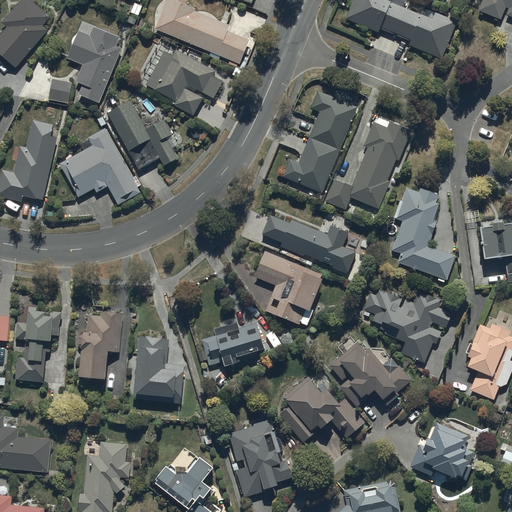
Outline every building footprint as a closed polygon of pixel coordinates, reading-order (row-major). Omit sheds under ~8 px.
[(0,33),(0,53),(16,68),(48,31),(42,27),(49,18),(28,0),(20,0),(1,22),(6,27),(0,33)] [(166,0),(155,28),(238,63),(248,39),(225,30),(227,25),(193,10),(194,8),(185,4),(186,0),(166,0)] [(379,30),(380,27),(411,39),(409,43),(442,56),(456,19),(424,7),(422,13),(391,0),(390,0),(353,0),(347,17),(379,30)] [(511,0),(482,0),(479,9),(500,18),(505,6),(508,7),(506,13),(511,15),(511,0)] [(99,103),(122,48),(116,46),(120,36),(94,25),(90,34),(78,29),(66,56),(83,64),(76,81),(83,84),(79,94),(99,103)] [(173,56),(164,51),(145,85),(176,102),(174,105),(194,116),(203,99),(185,90),(188,85),(214,99),(223,82),(213,77),(216,71),(176,50),(173,56)] [(72,83),(52,79),(48,99),(68,103),(72,83)] [(357,105),(318,90),(311,107),(319,110),(298,161),(290,158),(283,175),(323,191),(357,105)] [(131,100),(108,112),(140,170),(160,159),(164,165),(177,158),(171,147),(177,143),(164,118),(146,128),(131,100)] [(390,120),(390,121),(376,116),(365,145),(367,146),(352,183),(335,176),(326,200),(345,207),(350,196),(378,207),(390,179),(388,178),(396,158),(399,159),(411,129),(390,120)] [(0,196),(21,202),(23,195),(42,199),(57,139),(49,137),(52,124),(33,120),(26,148),(21,146),(14,173),(2,170),(0,176),(0,196)] [(136,176),(133,178),(105,129),(88,138),(89,140),(81,145),(84,150),(59,164),(79,198),(94,189),(97,193),(108,187),(118,205),(140,192),(138,187),(141,185),(136,176)] [(397,260),(438,275),(437,279),(443,281),(445,278),(446,278),(455,255),(428,245),(437,220),(432,218),(438,201),(435,200),(438,193),(421,187),(419,190),(407,186),(402,200),(400,199),(393,216),(402,220),(392,249),(400,252),(397,260)] [(327,232),(292,218),(291,221),(270,213),(262,233),(283,241),(281,246),(305,255),(306,253),(333,264),(332,266),(347,272),(356,250),(343,245),(349,230),(331,223),(327,232)] [(511,222),(479,226),(483,258),(504,255),(507,283),(511,282),(511,222)] [(322,272),(265,249),(255,275),(276,284),(267,307),(307,324),(313,308),(310,307),(323,275),(321,275),(322,272)] [(385,331),(406,340),(401,350),(425,361),(434,341),(436,342),(441,330),(431,325),(433,321),(445,327),(453,310),(441,304),(443,300),(418,288),(412,302),(379,286),(376,294),(371,291),(363,307),(366,308),(364,312),(369,315),(371,311),(375,313),(373,318),(381,322),(379,326),(386,329),(385,331)] [(17,337),(25,337),(24,355),(18,355),(16,377),(43,380),(46,349),(50,350),(52,333),(57,333),(59,317),(61,317),(62,310),(52,309),(52,313),(45,312),(45,308),(37,307),(38,304),(28,303),(26,321),(18,320),(17,337)] [(0,338),(8,339),(10,314),(0,313),(0,338)] [(80,349),(83,350),(81,376),(106,379),(109,353),(121,354),(125,316),(103,314),(103,318),(91,317),(89,333),(85,333),(84,338),(82,337),(80,349)] [(208,357),(210,364),(224,360),(225,362),(255,354),(254,349),(264,346),(257,322),(238,327),(236,318),(212,325),(215,334),(202,338),(205,349),(199,351),(201,359),(208,357)] [(466,363),(477,367),(469,388),(493,397),(498,384),(505,387),(511,368),(511,359),(509,358),(511,350),(511,347),(511,345),(511,335),(509,334),(511,329),(492,322),(490,327),(479,323),(473,339),(471,338),(466,352),(470,354),(466,363)] [(170,338),(139,334),(133,397),(180,401),(183,363),(167,361),(170,338)] [(349,377),(340,385),(357,405),(375,390),(387,404),(399,393),(397,391),(411,378),(392,356),(383,364),(368,347),(366,349),(358,341),(331,364),(343,378),(347,375),(349,377)] [(290,403),(279,412),(303,440),(316,429),(313,426),(319,421),(322,425),(330,418),(346,436),(364,420),(343,396),(339,399),(327,385),(321,389),(308,375),(284,396),(290,403)] [(0,465),(47,470),(50,438),(17,435),(18,426),(3,425),(4,415),(0,414),(0,465)] [(271,418),(229,431),(238,458),(243,457),(246,464),(238,466),(237,462),(232,463),(234,470),(236,469),(244,496),(266,489),(264,484),(292,475),(286,457),(281,459),(278,450),(283,448),(280,438),(277,439),(271,418)] [(420,443),(411,465),(434,475),(437,467),(465,479),(472,464),(469,463),(475,451),(464,446),(469,435),(437,421),(431,436),(428,435),(424,445),(420,443)] [(99,454),(88,454),(84,492),(80,491),(78,509),(82,510),(79,511),(112,511),(114,488),(116,491),(120,489),(122,492),(130,486),(127,483),(125,484),(120,477),(122,476),(129,476),(130,460),(126,460),(127,443),(100,441),(99,454)] [(511,446),(505,443),(497,462),(511,468),(511,446)] [(217,511),(221,508),(208,497),(213,490),(209,487),(211,485),(202,478),(213,464),(199,453),(188,468),(176,469),(166,461),(155,475),(158,477),(156,480),(189,507),(184,511),(217,511)] [(400,511),(394,478),(344,488),(347,504),(336,511),(400,511)] [(0,511),(43,511),(44,507),(11,504),(12,495),(0,493),(0,511)]
